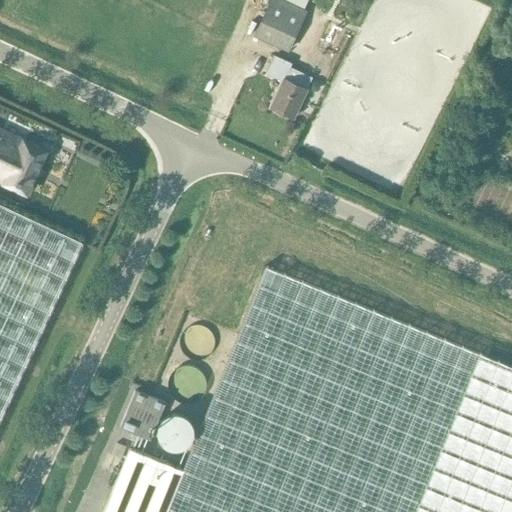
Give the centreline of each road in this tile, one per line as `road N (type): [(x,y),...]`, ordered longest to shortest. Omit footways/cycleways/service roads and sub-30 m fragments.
road 1 (unclassified): [(21,511),(194,146)]
road 2 (unclassified): [(511,289),(194,146)]
road 3 (unclassified): [(194,146),(0,55)]
